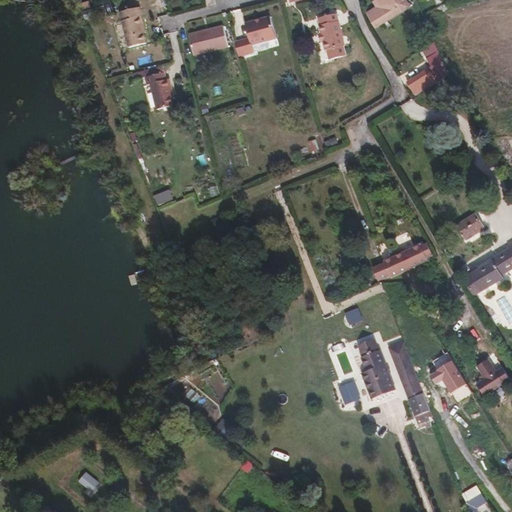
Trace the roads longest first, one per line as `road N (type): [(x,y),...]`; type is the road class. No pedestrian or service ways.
road 1 (residential): [(351,0),(356,26),(403,100),(348,133),(359,147),(174,226)]
road 2 (unknown): [(403,100),(409,109),(466,125),(487,174),(484,198)]
